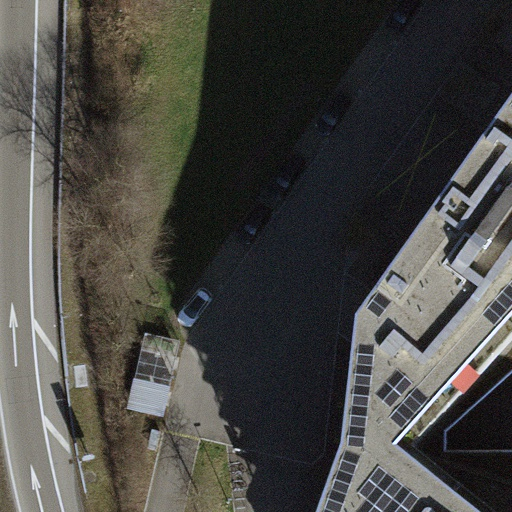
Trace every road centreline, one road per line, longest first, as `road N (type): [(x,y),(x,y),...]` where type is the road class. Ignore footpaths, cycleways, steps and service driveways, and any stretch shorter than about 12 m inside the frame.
road 1 (residential): [(466,0),(306,223),(276,396),(270,511)]
road 2 (motorway): [(47,511),(19,355),(20,0)]
